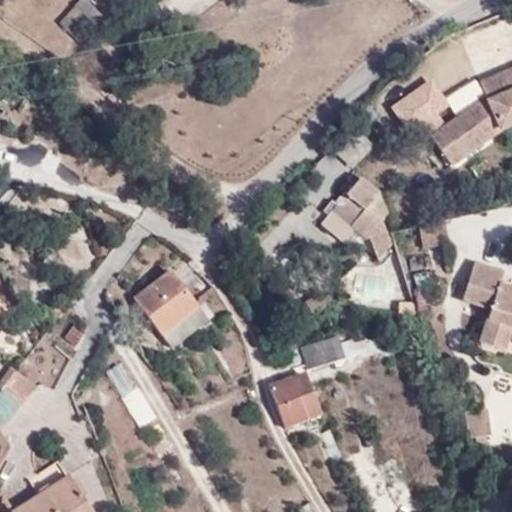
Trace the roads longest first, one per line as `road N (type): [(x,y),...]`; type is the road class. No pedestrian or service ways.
road 1 (residential): [(454,14),(395,51),(203,247)]
road 2 (residential): [(203,247),(254,341),(264,412),(320,511)]
road 3 (residential): [(154,219),(90,289),(99,323),(58,395)]
road 4 (residential): [(154,219),(88,190),(10,176)]
